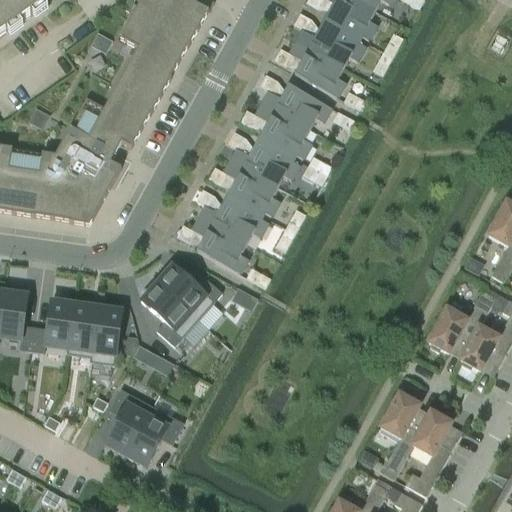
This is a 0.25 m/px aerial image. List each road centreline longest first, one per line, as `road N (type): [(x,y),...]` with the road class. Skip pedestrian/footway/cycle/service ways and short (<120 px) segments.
road 1 (residential): [(0,244),(99,258),(122,253),(257,10)]
road 2 (residential): [(0,421),(183,511)]
road 3 (unknown): [(92,3),(0,94)]
